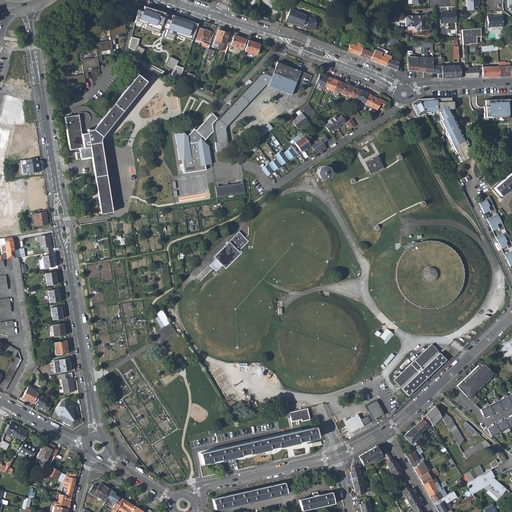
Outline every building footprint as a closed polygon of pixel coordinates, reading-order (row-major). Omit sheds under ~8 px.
[(478,10),(478,5),(477,0),(479,0),(478,0),(465,0),(467,10),(478,10)] [(152,9),(145,6),(143,12),(137,10),(133,25),(159,33),(161,28),(166,30),(163,37),(173,40),(175,35),(194,41),(200,24),(172,15),(170,21),(166,19),(167,16),(165,15),(165,13),(157,11),(156,12),(152,11),(152,9)] [(290,9),(286,20),(292,22),(294,23),(294,24),(304,29),(307,28),(308,30),(316,29),(315,23),(314,23),(313,19),(310,19),(309,17),(305,15),(305,16),(296,13),(296,12),(290,9)] [(440,12),(441,23),(456,22),(455,11),(440,12)] [(255,19),(270,22),(271,17),(259,14),(260,12),(257,12),(255,19)] [(417,26),(417,30),(427,30),(426,15),(407,16),(407,26),(417,26)] [(488,23),(488,28),(502,27),(502,16),(487,16),(488,23)] [(67,76),(70,95),(74,95),(73,85),(85,83),(84,79),(88,78),(86,68),(99,66),(98,62),(102,61),(100,52),(112,49),(112,45),(115,44),(114,34),(126,32),(124,23),(108,26),(110,40),(94,43),(96,57),(81,60),(83,74),(67,76)] [(481,28),(462,29),(462,33),(463,44),(477,43),(476,37),(481,36),(481,28)] [(201,40),(208,42),(211,33),(199,29),(196,40),(200,41),(201,40)] [(218,47),(223,32),(218,30),(214,41),(217,41),(215,46),(218,47)] [(223,32),(218,47),(221,47),(222,43),(225,44),(228,34),(223,32)] [(230,45),(241,49),(244,39),(233,36),(230,45)] [(138,46),(139,39),(130,37),(128,48),(135,51),(132,55),(140,59),(145,50),(138,46)] [(243,51),(255,55),(259,44),(247,40),(243,51)] [(424,72),(433,74),(433,66),(432,54),(427,54),(426,47),(432,46),(432,41),(423,42),(423,53),(424,57),(424,72)] [(421,53),(423,53),(423,42),(406,43),(406,46),(420,46),(421,53)] [(348,51),(359,56),(363,45),(358,43),(357,45),(353,44),(349,45),(348,51)] [(359,56),(370,60),(375,47),(372,46),(370,51),(365,49),(366,46),(363,45),(359,56)] [(482,57),(482,63),(485,63),(485,51),(498,51),(498,50),(497,46),(481,46),(482,49),(482,53),(482,57)] [(382,53),(383,50),(375,47),(370,60),(380,64),(382,56),(381,56),(382,53)] [(206,56),(211,58),(214,51),(208,49),(206,56)] [(424,72),(424,57),(415,57),(415,54),(412,54),(412,51),(406,51),(407,70),(424,72)] [(389,56),(382,53),(381,56),(382,56),(380,64),(385,66),(388,59),(390,59),(391,57),(389,56)] [(168,59),(162,56),(159,64),(181,74),(183,68),(176,65),(180,61),(170,57),(168,59)] [(400,60),(391,57),(390,59),(388,59),(385,66),(400,72),(401,71),(400,60)] [(433,74),(442,75),(441,66),(441,60),(441,58),(439,58),(439,61),(436,61),(436,66),(433,66),(433,74)] [(464,58),(465,78),(482,77),(482,67),(478,67),(478,64),(468,64),(468,62),(467,62),(467,58),(464,58)] [(266,85),(286,93),(291,95),(297,78),(303,80),(304,78),(309,80),(310,76),(277,62),(272,74),(263,70),(217,117),(213,122),(214,132),(215,141),(214,141),(216,150),(228,148),(225,129),(226,126),(264,86),(266,85)] [(499,67),(500,77),(510,76),(509,66),(505,67),(505,63),(505,62),(499,62),(499,66),(499,67)] [(443,79),(461,78),(460,65),(441,66),(442,75),(443,79)] [(499,67),(499,66),(482,67),(482,77),(500,77),(499,67)] [(13,69),(12,80),(21,82),(23,71),(13,69)] [(187,72),(186,77),(194,80),(195,75),(187,72)] [(89,144),(101,214),(113,211),(101,142),(102,142),(102,140),(103,137),(147,82),(138,74),(93,129),(89,130),(89,129),(87,129),(87,133),(81,134),(78,114),(64,117),(69,150),(83,147),(83,145),(89,144)] [(372,107),(375,109),(378,104),(382,106),(385,101),(379,98),(379,97),(370,92),(369,94),(358,89),(358,87),(354,85),(353,87),(349,85),(349,83),(346,82),(345,84),(341,82),(341,80),(333,77),(332,79),(328,77),(329,75),(325,74),(324,76),(319,74),(315,84),(319,86),(318,87),(324,89),(324,88),(327,89),(326,90),(337,94),(338,93),(341,94),(340,95),(346,97),(346,96),(350,97),(349,99),(354,100),(355,99),(358,101),(361,103),(361,104),(366,107),(366,106),(371,108),(372,107)] [(10,126),(26,124),(22,98),(6,94),(0,118),(0,209),(4,211),(4,214),(12,214),(10,199),(6,198),(8,191),(8,189),(2,187),(5,177),(3,165),(11,133),(10,126)] [(451,98),(417,100),(424,113),(438,112),(442,120),(440,120),(461,162),(468,158),(467,156),(471,154),(466,145),(464,142),(466,141),(452,111),(451,98)] [(411,104),(417,116),(424,113),(417,100),(411,104)] [(499,100),(485,100),(485,106),(485,118),(493,118),(500,117),(508,117),(507,107),(507,101),(503,101),(499,102),(499,100)] [(298,129),(308,122),(304,116),(307,114),(307,113),(309,113),(310,118),(315,117),(317,116),(307,104),(296,112),(296,113),(298,116),(291,121),(298,129)] [(213,122),(217,117),(211,113),(197,131),(194,129),(188,136),(184,133),(175,134),(183,175),(213,169),(209,146),(204,141),(214,132),(213,122)] [(324,126),(329,132),(334,128),(335,130),(340,127),(339,125),(345,122),(340,115),(337,118),(335,115),(327,121),(329,123),(324,126)] [(281,127),(291,121),(288,118),(279,124),(281,127)] [(346,123),(350,129),(356,125),(352,118),(347,122),(346,123)] [(427,127),(432,137),(435,135),(430,125),(427,127)] [(21,126),(22,139),(34,139),(33,126),(21,126)] [(291,146),(297,154),(310,144),(301,133),(291,140),(292,141),(289,144),(291,146)] [(317,154),(326,148),(323,142),(327,139),(325,135),(321,137),(321,139),(319,140),(315,141),(316,143),(314,144),(313,142),(310,145),(317,154)] [(432,137),(437,147),(440,145),(435,135),(432,137)] [(326,142),(329,146),(337,141),(334,137),(326,142)] [(22,148),(23,157),(37,155),(35,142),(24,144),(25,148),(22,148)] [(267,177),(270,174),(269,173),(273,172),(274,172),(297,154),(291,146),(289,148),(290,149),(282,154),(280,152),(275,155),(277,158),(261,169),(267,177)] [(447,160),(443,151),(439,154),(437,155),(441,163),(447,160)] [(363,162),(369,174),(382,168),(376,156),(363,162)] [(37,157),(21,161),(23,174),(40,171),(37,157)] [(318,176),(322,178),(326,176),(327,172),(326,168),(321,167),(318,169),(316,173),(318,176)] [(511,172),(493,189),(500,196),(508,189),(509,190),(511,187),(511,172)] [(30,178),(31,191),(42,190),(41,177),(30,178)] [(243,181),(215,186),(217,197),(245,193),(243,181)] [(206,190),(207,199),(214,198),(213,189),(206,190)] [(32,196),(35,209),(46,207),(43,194),(32,196)] [(488,196),(477,202),(483,213),(488,210),(490,213),(495,211),(488,196)] [(34,214),(36,226),(47,224),(45,212),(34,214)] [(496,214),(486,219),(492,230),(497,228),(499,231),(504,228),(496,214)] [(0,218),(0,233),(1,236),(13,234),(10,217),(0,218)] [(215,254),(213,256),(225,269),(242,254),(239,252),(249,243),(239,232),(229,243),(227,244),(215,254)] [(511,245),(505,232),(495,237),(500,248),(506,246),(507,248),(511,246),(511,245)] [(43,248),(44,253),(51,252),(48,235),(38,236),(40,249),(43,248)] [(13,251),(12,240),(4,241),(5,252),(13,251)] [(406,250),(401,255),(398,261),(396,268),(396,275),(397,282),(400,288),(404,294),(408,299),(414,303),(421,305),(428,306),(435,306),(441,304),(448,301),(453,297),(457,291),(461,285),(462,279),(463,272),(462,265),(460,258),(456,252),(451,247),(445,244),(439,241),(432,240),(425,240),(418,242),(411,245),(406,250)] [(511,250),(503,255),(509,266),(511,264),(511,250)] [(52,254),(41,256),(42,258),(42,261),(38,261),(40,269),(54,267),(52,254)] [(12,393),(18,397),(31,373),(34,368),(35,362),(18,257),(14,258),(11,259),(28,364),(12,393)] [(44,274),(46,286),(57,284),(54,272),(44,274)] [(47,291),(49,303),(59,301),(57,289),(47,291)] [(0,299),(0,313),(11,312),(9,298),(0,299)] [(49,308),(51,320),(62,319),(60,306),(49,308)] [(161,308),(154,313),(162,326),(169,321),(161,308)] [(0,332),(7,331),(8,336),(14,335),(12,321),(0,322),(0,332)] [(53,336),(53,337),(64,335),(63,329),(62,323),(51,326),(53,336)] [(381,335),(387,340),(394,332),(388,327),(381,335)] [(0,348),(14,356),(17,350),(0,340),(0,348)] [(511,350),(511,340),(501,346),(504,354),(511,350)] [(53,343),(55,355),(67,353),(65,341),(53,343)] [(393,380),(407,395),(445,359),(431,344),(393,380)] [(20,359),(14,356),(0,382),(0,387),(4,389),(20,359)] [(58,360),(60,372),(70,370),(68,358),(58,360)] [(461,381),(456,386),(474,405),(479,400),(473,394),(472,392),(475,389),(477,390),(490,378),(489,376),(491,374),(492,373),(483,363),(482,364),(480,367),(478,365),(467,376),(469,377),(463,383),(461,381)] [(159,378),(165,385),(179,374),(174,367),(159,378)] [(211,372),(215,378),(222,374),(218,368),(211,372)] [(73,392),(71,377),(68,378),(67,373),(57,375),(58,380),(60,380),(62,393),(73,392)] [(37,393),(36,392),(28,388),(27,387),(21,398),(25,400),(25,399),(32,402),(37,393)] [(40,409),(46,412),(50,403),(46,401),(47,399),(43,397),(43,395),(40,393),(34,404),(41,408),(40,409)] [(233,394),(227,397),(230,404),(236,401),(233,394)] [(503,398),(498,401),(502,409),(506,407),(507,408),(508,408),(511,406),(511,404),(507,396),(507,395),(503,397),(503,398)] [(70,423),(73,425),(77,422),(76,419),(77,418),(75,406),(73,406),(69,400),(62,401),(60,402),(55,411),(58,416),(57,418),(69,424),(70,423)] [(489,405),(493,413),(497,411),(498,412),(503,410),(502,409),(498,401),(498,400),(494,401),(494,402),(489,405)] [(378,401),(367,406),(374,420),(385,415),(378,401)] [(484,418),(488,415),(489,417),(494,414),(493,413),(489,405),(489,404),(485,406),(485,407),(480,409),(484,418)] [(432,425),(441,416),(435,406),(426,415),(431,423),(432,425)] [(307,408),(285,413),(286,418),(290,417),(291,422),(301,420),(301,421),(309,419),(307,408)] [(441,416),(459,446),(463,439),(450,417),(445,413),(441,416)] [(345,422),(352,433),(364,426),(357,415),(345,422)] [(426,415),(422,419),(428,425),(431,423),(426,415)] [(415,427),(420,433),(428,425),(422,419),(414,427),(415,427)] [(499,420),(495,422),(496,424),(500,432),(500,433),(504,431),(503,430),(509,427),(505,419),(500,421),(499,420)] [(335,424),(338,431),(343,428),(340,421),(335,424)] [(463,424),(470,436),(478,435),(479,435),(465,422),(463,424)] [(3,433),(12,438),(18,427),(10,423),(9,425),(6,423),(3,433)] [(483,430),(491,437),(495,435),(494,434),(500,432),(496,424),(491,426),(491,424),(486,427),(483,430)] [(12,438),(22,444),(22,442),(28,432),(18,427),(12,438)] [(199,453),(201,463),(212,460),(212,461),(308,440),(307,439),(318,437),(315,427),(199,453)] [(403,436),(411,444),(421,434),(420,433),(415,427),(409,432),(409,431),(403,436)] [(0,445),(0,447),(5,451),(9,444),(1,440),(0,445)] [(463,453),(466,458),(490,444),(485,440),(463,453)] [(54,457),(58,450),(53,448),(54,446),(45,441),(36,457),(45,462),(41,469),(46,472),(49,466),(51,462),(46,459),(49,454),(54,457)] [(16,454),(16,455),(29,461),(36,450),(22,442),(22,444),(16,454)] [(360,459),(363,465),(372,460),(378,456),(381,455),(380,452),(376,446),(358,456),(360,459)] [(383,451),(382,451),(387,460),(391,458),(385,447),(381,447),(383,451)] [(406,456),(412,466),(422,461),(424,460),(420,454),(423,452),(420,448),(413,452),(406,456)] [(489,463),(492,468),(505,460),(502,454),(499,451),(496,453),(500,461),(497,463),(495,460),(489,463)] [(12,454),(6,465),(7,466),(6,468),(1,465),(1,463),(0,462),(0,472),(5,476),(15,456),(12,454)] [(356,462),(360,459),(358,456),(353,459),(351,468),(355,466),(356,462)] [(386,465),(389,470),(397,465),(394,461),(393,462),(391,458),(387,460),(385,461),(387,465),(386,465)] [(412,466),(418,477),(426,473),(428,471),(422,461),(412,466)] [(389,470),(395,478),(401,475),(399,471),(400,470),(397,465),(389,470)] [(41,482),(46,484),(50,476),(56,479),(60,472),(49,466),(46,472),(41,482)] [(350,472),(351,477),(360,475),(358,469),(358,470),(357,466),(355,466),(351,468),(352,471),(350,472)] [(422,483),(430,479),(433,477),(438,475),(434,468),(428,471),(426,473),(418,477),(422,483)] [(473,493),(489,485),(501,495),(506,489),(492,477),(493,476),(490,469),(465,483),(467,486),(471,484),(473,486),(470,488),(473,493)] [(65,493),(72,495),(75,479),(70,477),(71,474),(67,473),(61,482),(63,482),(62,486),(67,488),(65,493)] [(351,477),(353,486),(362,484),(360,475),(351,477)] [(422,483),(429,495),(437,490),(436,489),(431,481),(435,479),(433,477),(430,479),(422,483)] [(212,499),(214,509),(226,506),(226,507),(235,505),(235,504),(246,501),(246,503),(255,500),(255,499),(267,497),(267,498),(276,496),(275,495),(287,492),(285,482),(212,499)] [(89,492),(104,502),(112,490),(100,483),(98,487),(94,485),(89,492)] [(357,491),(358,495),(364,493),(363,489),(364,489),(362,484),(353,486),(355,491),(357,491)] [(401,489),(405,498),(413,493),(411,488),(409,489),(407,486),(401,489)] [(429,495),(433,502),(445,495),(440,486),(436,489),(437,490),(429,495)] [(102,505),(110,510),(118,497),(114,494),(115,492),(112,490),(104,502),(103,503),(102,505)] [(457,497),(453,491),(450,492),(445,495),(433,502),(438,511),(442,511),(451,507),(448,502),(457,497)] [(299,500),(302,511),(335,503),(332,492),(318,496),(318,494),(313,495),(313,497),(299,500)] [(65,495),(57,493),(54,505),(68,508),(71,497),(65,495)] [(405,498),(410,505),(418,501),(413,493),(405,498)] [(460,502),(461,505),(474,498),(472,495),(460,502)] [(109,510),(112,511),(114,511),(117,508),(123,499),(119,496),(118,497),(110,510),(109,510)] [(117,508),(122,511),(129,511),(134,506),(123,499),(117,508)] [(410,505),(414,511),(416,511),(421,510),(419,506),(421,506),(418,501),(410,505)] [(360,503),(361,510),(373,507),(372,503),(368,504),(368,502),(360,503)]
